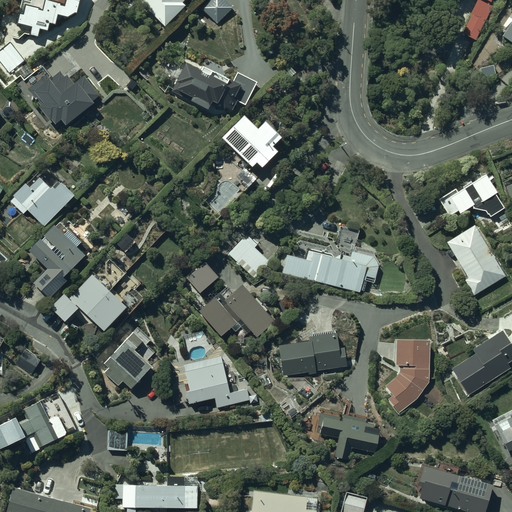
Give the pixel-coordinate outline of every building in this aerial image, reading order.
[(79,0),(65,0),(64,8),(59,7),(59,5),(44,1),(42,12),(37,11),(38,8),(24,6),(22,16),(18,15),(17,22),(31,25),(29,34),(37,36),(38,29),(47,30),(48,23),(54,25),(56,16),(67,18),(73,15),(76,15),(79,0)] [(134,0),(164,28),(183,8),(181,6),(187,0),(134,0)] [(232,10),(221,0),(212,0),(202,10),(216,25),(232,10)] [(492,0),(479,0),(470,17),(471,18),(462,35),(475,42),(492,9),(489,7),(492,0)] [(511,23),(502,39),(511,45),(511,23)] [(24,57),(3,47),(0,52),(0,66),(15,74),(24,57)] [(294,82),(304,74),(295,64),(285,73),(294,82)] [(176,95),(192,102),(190,106),(207,114),(211,107),(224,113),(225,111),(231,114),(236,103),(246,107),(256,83),(237,74),(232,84),(201,70),(200,73),(185,66),(175,88),(178,90),(176,95)] [(49,87),(45,81),(29,94),(44,113),(43,114),(51,123),(58,117),(65,124),(92,102),(78,85),(71,91),(67,85),(63,85),(58,79),(49,87)] [(257,134),(243,120),(222,141),(251,171),(255,166),(261,172),(276,158),(272,154),(280,146),(263,128),(257,134)] [(256,184),(243,171),(236,177),(249,190),(256,184)] [(504,211),(495,196),(485,180),(457,196),(455,192),(438,202),(449,220),(458,214),(459,217),(470,211),(486,213),(490,220),(504,211)] [(29,193),(25,188),(13,199),(14,201),(10,204),(23,216),(26,213),(43,230),(73,200),(61,188),(55,195),(52,192),(51,194),(39,183),(29,193)] [(68,285),(65,281),(85,259),(76,252),(81,246),(68,234),(63,239),(53,229),(29,256),(47,273),(34,284),(48,301),(68,285)] [(504,279),(473,231),(446,248),(467,281),(464,283),(474,298),(504,279)] [(243,240),(228,255),(254,280),(269,265),(254,250),(257,247),(248,239),(245,242),(243,240)] [(330,257),(308,253),(305,264),(286,259),(282,276),(359,294),(360,291),(362,292),(365,279),(375,281),(377,269),(373,260),(351,255),(350,260),(340,257),(333,262),(330,257)] [(216,284),(203,268),(186,281),(199,297),(216,284)] [(275,322),(242,287),(233,295),(227,288),(200,313),(222,337),(232,327),(235,331),(244,323),(257,338),(275,322)] [(141,343),(132,334),(121,345),(121,347),(104,364),(108,368),(104,373),(117,386),(121,382),(130,391),(150,369),(132,353),(141,343)] [(511,362),(511,350),(502,335),(472,353),(475,358),(452,372),(468,396),(510,370),(507,366),(511,362)] [(338,353),(335,338),(308,341),(309,346),(279,349),(283,377),(308,373),(308,376),(315,375),(315,372),(346,367),(344,352),(338,353)] [(428,385),(428,345),(396,345),(396,368),(411,369),(411,371),(404,370),(403,372),(399,372),(399,373),(399,374),(398,375),(398,376),(398,377),(397,377),(397,378),(397,379),(396,379),(396,380),(395,381),(394,382),(394,383),(393,383),(393,384),(392,384),(392,385),(391,385),(391,386),(390,386),(390,387),(389,387),(388,387),(388,388),(387,388),(386,389),(385,389),(392,399),(388,401),(399,414),(428,385)] [(224,376),(220,359),(184,368),(186,376),(185,376),(189,395),(186,396),(188,407),(215,401),(217,410),(250,402),(251,404),(257,403),(256,398),(249,399),(247,390),(242,391),(240,385),(236,386),(233,374),(224,376)] [(48,422),(39,405),(22,413),(26,422),(15,427),(15,425),(0,430),(0,451),(7,451),(25,443),(24,441),(25,440),(30,453),(66,437),(57,418),(48,422)] [(339,421),(320,416),(318,427),(322,428),(320,436),(338,440),(334,458),(348,461),(350,449),(374,454),(378,435),(372,434),(373,428),(364,427),(364,424),(343,420),(342,426),(338,425),(339,421)] [(511,421),(494,431),(510,464),(511,462),(511,421)] [(126,432),(108,431),(107,452),(126,452),(126,432)] [(485,511),(491,490),(423,471),(418,490),(422,491),(419,501),(457,511),(485,511)] [(157,488),(115,487),(115,500),(121,500),(121,511),(126,511),(134,511),(135,511),(138,511),(196,510),(196,490),(184,490),(184,480),(166,480),(166,489),(163,486),(157,486),(157,488)] [(85,511),(12,490),(7,511),(85,511)] [(364,511),(368,500),(347,494),(341,511),(364,511)] [(304,511),(306,501),(253,497),(251,511),(304,511)]
